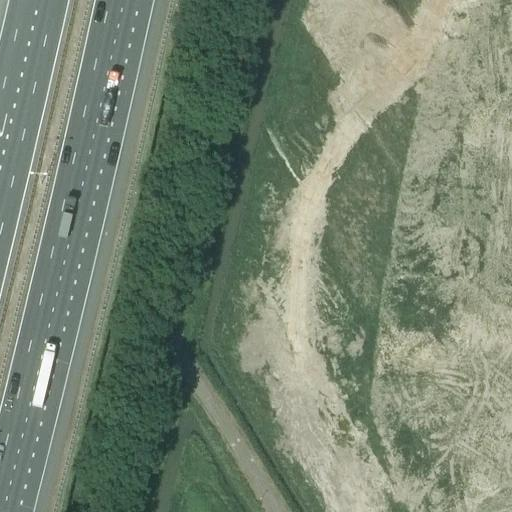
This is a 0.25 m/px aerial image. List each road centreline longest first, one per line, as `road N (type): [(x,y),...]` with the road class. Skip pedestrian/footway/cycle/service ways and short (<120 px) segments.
road 1 (motorway): [(0,508),(121,0)]
road 2 (motorway): [(45,0),(0,188)]
road 3 (unclassified): [(193,381),(276,511)]
